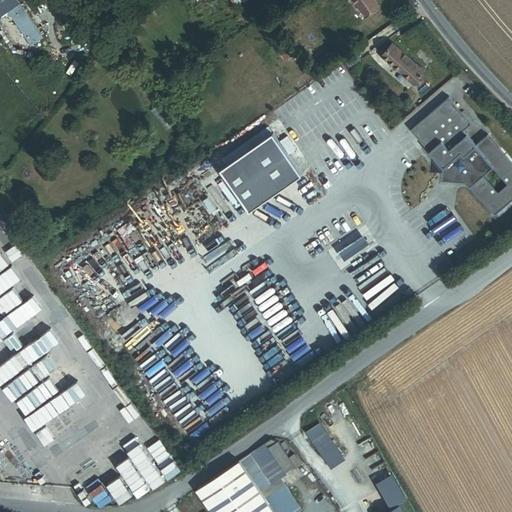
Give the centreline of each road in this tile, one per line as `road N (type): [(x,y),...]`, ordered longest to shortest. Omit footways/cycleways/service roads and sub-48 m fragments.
road 1 (unclassified): [(511,259),(145,511)]
road 2 (unclassified): [(511,102),(421,0)]
